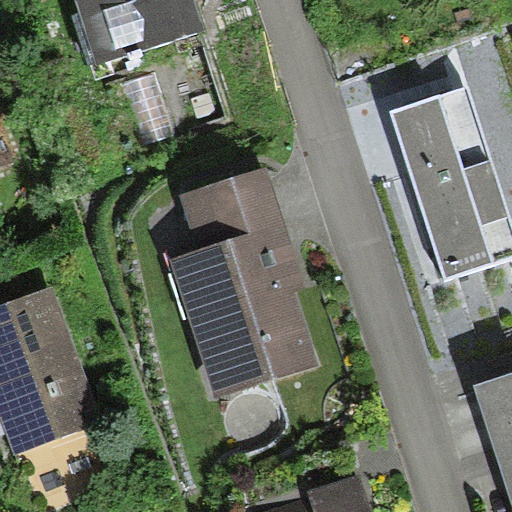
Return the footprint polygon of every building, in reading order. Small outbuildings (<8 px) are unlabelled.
[(188,0),(77,0),(93,56),(196,28),(188,0)] [(511,228),(468,91),(393,115),(413,177),(445,279),(511,257),(511,228)] [(0,166),(15,161),(0,122),(0,166)] [(296,263),(265,173),(188,199),(207,255),(177,265),(221,395),(314,364),(287,285),(301,281),(296,263)] [(101,416),(51,289),(0,308),(0,393),(21,447),(101,416)] [(511,378),(480,389),(511,487),(511,378)] [(365,511),(356,485),(276,511),(365,511)]
